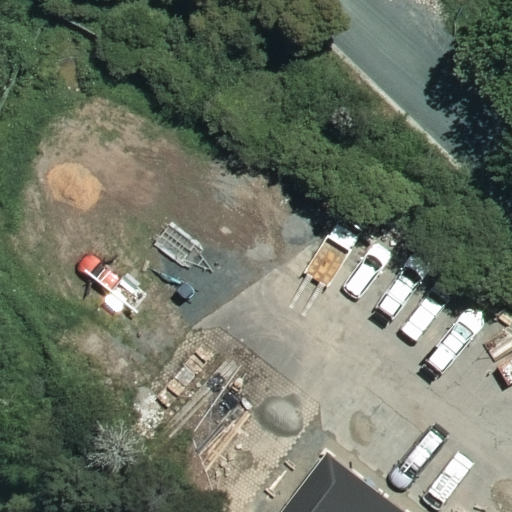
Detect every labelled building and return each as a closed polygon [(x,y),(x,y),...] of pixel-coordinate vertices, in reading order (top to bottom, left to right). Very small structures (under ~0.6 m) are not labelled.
[(402,248),(369,220),(320,280),(353,307),(402,248)] [(110,281),(64,340),(141,398),(186,340),(110,281)] [(471,312),(443,290),(406,337),(433,359),(471,312)] [(511,387),(511,333),(500,327),(468,386),(502,405),(511,387)] [(427,511),(324,434),(267,511),(427,511)]
